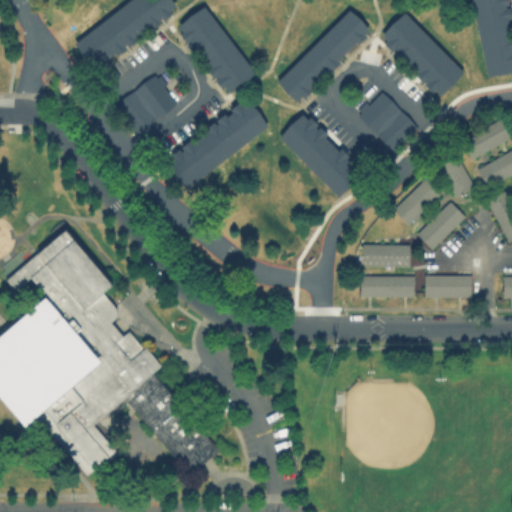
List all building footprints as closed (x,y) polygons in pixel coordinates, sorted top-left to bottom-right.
[(125,0),(170,0),(174,4),(168,8),(170,11),(163,17),(160,14),(157,16),(160,19),(151,26),(149,23),(133,36),(135,39),(128,44),(125,41),(123,43),(125,46),(116,53),(114,50),(93,66),(73,41),(125,0)] [(511,67),(486,73),(470,0),(505,0),(506,2),(503,3),(504,6),(507,5),(510,16),(506,17),(511,37),(511,36),(511,67)] [(253,70),(227,89),(223,84),(220,86),(214,78),(217,76),(215,73),(212,75),(205,67),(208,65),(195,48),(192,51),(187,43),(190,41),(188,38),(185,41),(178,32),(181,29),(177,24),(202,4),(253,70)] [(275,78),(348,7),(367,26),(362,31),(364,34),(356,41),(354,39),(335,57),(337,59),(329,67),(327,65),(306,85),(309,88),(301,95),(299,92),(294,97),(275,78)] [(461,70),(438,93),(433,88),(430,90),(423,82),(425,80),(423,78),(421,80),(413,72),(415,70),(401,56),(399,58),(392,51),(395,49),(393,47),(390,49),(382,41),(385,39),(379,33),(403,10),(461,70)] [(153,72),(155,75),(159,73),(165,81),(161,83),(174,100),(135,130),(114,102),(153,72)] [(380,89),(418,128),(394,151),(356,112),(358,110),(356,107),(364,99),(367,102),(380,89)] [(265,123),(183,186),(164,161),(170,156),(168,154),(177,146),(179,149),(181,148),(179,145),(188,138),(191,141),(205,129),(203,127),(212,120),(214,122),(216,121),(214,118),(223,111),(226,114),(231,110),(228,107),(238,100),(240,103),(246,98),(265,123)] [(277,134),(300,112),(306,117),(308,114),(316,123),(314,125),(315,127),(318,124),(326,132),(323,135),(336,148),(339,145),(348,154),(345,157),(359,172),(336,194),(277,134)] [(510,134),(470,155),(460,137),(500,115),(510,134)] [(475,166),(511,146),(511,170),(485,185),(475,166)] [(439,162),(458,153),(473,186),(455,195),(439,162)] [(424,175),(439,191),(404,225),(389,209),(424,175)] [(504,188),(511,202),(511,236),(507,239),(485,198),(504,188)] [(431,246),(416,230),(448,199),(463,215),(431,246)] [(257,220),(255,223),(280,242),(289,231),(257,205),(249,214),(257,220)] [(48,298),(0,338),(0,396),(28,429),(39,419),(87,476),(117,451),(104,436),(136,409),(191,474),(219,450),(154,372),(162,365),(147,347),(144,349),(129,331),(123,336),(112,322),(117,317),(118,312),(116,306),(105,294),(115,285),(68,230),(71,228),(64,220),(59,223),(54,227),(51,231),(53,234),(33,251),(30,253),(27,250),(24,253),(21,249),(0,267),(3,270),(0,272),(0,274),(15,292),(31,278),(48,298)] [(360,241),(408,242),(407,264),(360,263),(360,241)] [(422,272),(469,273),(469,294),(422,294),(422,272)] [(358,273),(412,273),(411,294),(358,293),(358,273)] [(501,273),(511,273),(511,294),(501,294),(501,273)]
